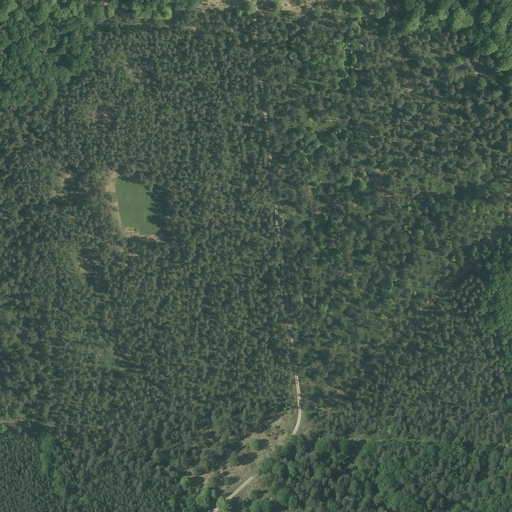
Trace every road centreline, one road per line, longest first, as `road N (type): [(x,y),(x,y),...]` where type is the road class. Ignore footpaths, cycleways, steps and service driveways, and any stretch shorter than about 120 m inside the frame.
road 1 (track): [(214,511),(285,445),(298,419),(255,9)]
road 2 (track): [(285,445),(0,423)]
road 3 (track): [(0,2),(255,9)]
